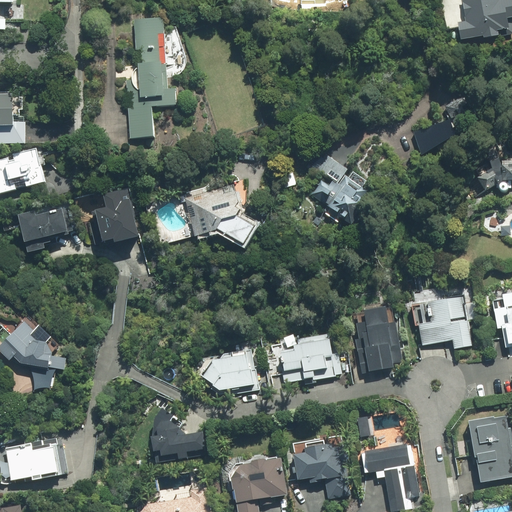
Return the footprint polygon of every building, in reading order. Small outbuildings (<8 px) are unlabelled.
[(0,0),(0,40),(0,41),(1,3),(16,3),(16,0),(0,0)] [(511,0),(462,0),(467,22),(461,23),(465,42),(501,35),(501,37),(511,34),(511,26),(511,27),(510,19),(511,18),(511,0)] [(128,80),(132,138),(157,136),(154,106),(179,104),(178,89),(169,90),(167,65),(174,65),(171,34),(165,34),(163,17),(142,19),(145,64),(142,64),(143,79),(128,80)] [(0,143),(26,143),(26,123),(15,123),(14,94),(0,94),(0,143)] [(467,95),(446,107),(457,126),(477,114),(467,95)] [(453,120),(415,133),(423,155),(458,136),(453,120)] [(49,182),(39,149),(0,159),(0,180),(0,182),(0,196),(19,191),(17,184),(28,181),(29,188),(49,182)] [(511,156),(503,157),(503,171),(496,173),(487,179),(492,187),(500,182),(502,186),(504,190),(509,190),(511,187),(509,184),(508,181),(511,180),(511,156)] [(323,181),(314,195),(357,224),(367,209),(363,207),(373,194),(364,188),(369,181),(354,171),(350,178),(346,175),(349,171),(328,157),(320,169),(335,180),(330,186),(323,181)] [(264,224),(245,214),(237,185),(186,198),(196,238),(218,232),(250,249),(264,224)] [(110,208),(94,212),(102,244),(117,240),(118,244),(142,238),(132,199),(109,205),(110,208)] [(21,214),(31,252),(47,248),(47,244),(53,243),(52,237),(76,231),(70,208),(40,216),(38,210),(21,214)] [(504,329),(507,348),(511,347),(511,294),(495,298),(501,329),(504,329)] [(465,296),(416,305),(423,345),(455,340),(456,348),(474,345),(465,296)] [(394,307),(358,313),(363,339),(358,340),(364,373),(396,367),(395,363),(404,361),(394,307)] [(16,357),(23,364),(67,370),(69,359),(54,357),(54,353),(49,343),(39,341),(32,334),(35,330),(26,322),(0,348),(0,349),(12,361),(16,357)] [(283,364),(286,383),(343,373),(340,354),(336,354),(332,334),(300,340),(301,346),(283,349),(286,363),(283,364)] [(204,359),(192,376),(221,395),(234,393),(235,395),(261,390),(254,351),(204,359)] [(164,409),(157,419),(154,432),(157,452),(159,463),(208,455),(204,432),(184,436),(183,429),(186,424),(164,409)] [(511,438),(508,413),(471,419),(481,480),(511,475),(511,438)] [(369,417),(360,418),(363,436),(372,435),(369,417)] [(59,439),(8,448),(14,484),(65,475),(59,439)] [(307,453),(296,455),(301,483),(326,479),(329,500),(350,496),(342,447),(334,448),(333,443),(306,447),(307,453)] [(413,445),(365,453),(368,474),(378,472),(379,478),(387,477),(392,511),(398,511),(413,510),(411,498),(422,496),(413,445)] [(234,479),(239,511),(261,511),(259,499),(289,494),(283,458),(244,464),(245,470),(237,471),(238,478),(234,479)] [(219,511),(215,487),(192,491),(193,498),(149,505),(149,506),(144,511),(219,511)]
